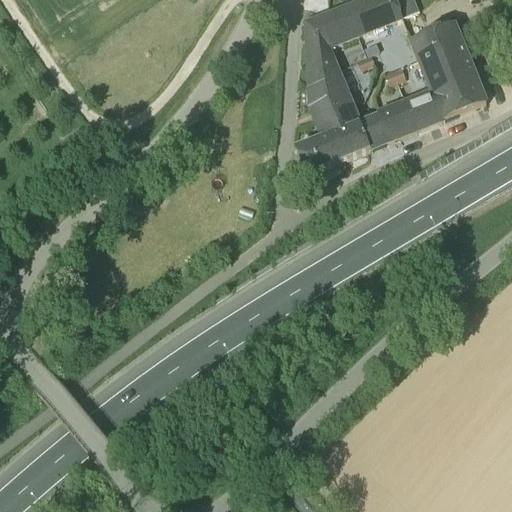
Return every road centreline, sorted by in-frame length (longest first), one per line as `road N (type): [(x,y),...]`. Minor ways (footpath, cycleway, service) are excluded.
road 1 (unclassified): [(127,486),(14,345),(5,320),(9,293),(24,265),(151,155),(212,79),(257,0)]
road 2 (motorway): [(511,161),(159,378),(0,511)]
road 3 (unclassified): [(223,509),(410,325),(511,245)]
road 4 (unclassified): [(282,228),(511,112)]
road 5 (unclassified): [(282,228),(296,18),(288,0)]
road 6 (track): [(127,133),(112,136),(91,125),(6,0)]
road 7 (track): [(229,0),(127,133)]
